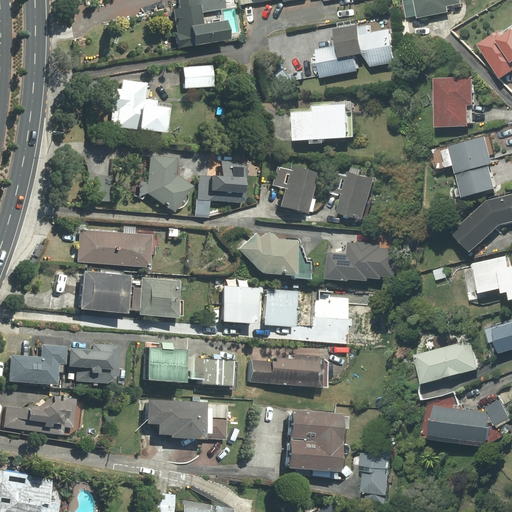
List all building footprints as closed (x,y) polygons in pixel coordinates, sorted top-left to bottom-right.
[(199,15),(224,10),(222,0),(175,0),(177,10),(170,11),(176,49),(223,41),(221,23),(201,26),(199,15)] [(326,0),(326,1),(333,0),(335,0),(337,10),(351,7),(349,0),(355,0),(356,1),(363,0),(326,0)] [(402,0),(406,18),(416,16),(417,18),(447,12),(446,6),(460,3),(459,0),(402,0)] [(388,20),(337,31),(340,43),(317,48),(323,79),(361,71),(358,57),(367,55),(370,67),(397,61),(388,20)] [(511,24),(499,33),(497,31),(477,45),(499,77),(511,68),(511,24)] [(212,68),(181,68),(181,89),(212,89),(212,68)] [(472,123),(471,77),(433,78),(434,126),(466,126),(466,123),(472,123)] [(132,130),(131,133),(151,134),(151,135),(159,136),(160,134),(163,134),(164,112),(162,112),(162,106),(152,105),(153,101),(142,101),(143,84),(119,82),(118,91),(110,91),(109,104),(107,104),(107,110),(109,110),(108,128),(132,130)] [(312,111),(295,111),(296,141),(358,139),(357,101),(312,103),(312,111)] [(453,165),(461,196),(492,188),(485,164),(489,163),(487,155),(493,153),(489,137),(432,152),(431,157),(432,163),(436,169),(453,165)] [(217,178),(197,177),(196,202),(243,204),(245,159),(218,158),(217,178)] [(143,196),(170,214),(188,189),(173,178),(173,160),(145,159),(144,183),(136,183),(135,196),(143,196)] [(316,173),(275,163),(269,187),(282,190),(277,210),(304,217),(316,173)] [(342,196),(337,213),(365,221),(376,180),(337,169),(331,193),(342,196)] [(110,178),(95,177),(93,200),(108,201),(110,178)] [(511,194),(486,201),(451,232),(468,251),(498,225),(511,221),(511,194)] [(153,256),(154,235),(77,230),(74,264),(146,269),(147,256),(153,256)] [(291,278),(293,244),(293,242),(274,241),(274,240),(273,240),(273,239),(272,238),(272,237),(271,237),(271,236),(270,236),(269,235),(268,235),(267,235),(266,234),(265,234),(264,234),(263,235),(262,235),(261,235),(260,236),(259,236),(259,237),(258,237),(258,238),(257,239),(255,236),(235,250),(254,275),(291,278)] [(44,245),(40,243),(34,255),(39,257),(44,245)] [(388,275),(399,275),(400,255),(388,255),(389,250),(381,250),(382,244),(349,243),(349,256),(328,255),(327,280),(371,281),(372,279),(388,280),(388,275)] [(472,266),(464,268),(471,300),(486,297),(485,291),(499,287),(500,293),(507,291),(509,299),(511,298),(511,265),(511,266),(509,257),(506,258),(505,256),(471,264),(472,266)] [(37,260),(32,257),(27,267),(31,269),(37,260)] [(123,276),(78,273),(75,313),(120,316),(123,276)] [(465,276),(449,279),(456,310),(471,307),(465,276)] [(136,317),(177,319),(178,302),(174,301),(175,281),(138,279),(137,288),(126,288),(124,312),(136,313),(136,317)] [(296,295),(253,292),(253,288),(220,286),(218,323),(250,325),(251,320),(262,321),(261,326),(294,329),(294,323),(307,324),(309,293),(296,292),(296,295)] [(485,329),(493,355),(511,349),(511,320),(511,321),(485,329)] [(413,355),(420,383),(476,369),(469,341),(413,355)] [(196,381),(196,385),(225,387),(225,391),(233,391),(235,363),(198,361),(198,359),(180,358),(181,351),(168,350),(168,343),(146,342),(145,349),(144,349),(142,382),(161,383),(161,385),(179,386),(179,380),(196,381)] [(61,383),(103,386),(113,378),(115,347),(90,345),(90,349),(64,347),(61,383)] [(5,385),(52,388),(53,378),(53,366),(61,367),(62,348),(37,346),(36,358),(7,356),(5,385)] [(325,364),(319,358),(269,354),(268,364),(246,363),(244,383),(323,389),(325,364)] [(485,446),(487,428),(485,427),(487,415),(485,415),(485,413),(460,409),(454,394),(428,403),(423,437),(485,446)] [(70,410),(71,399),(51,397),(37,408),(3,406),(0,428),(57,435),(66,436),(73,431),(76,410),(70,410)] [(197,441),(197,434),(202,434),(201,439),(224,441),(226,407),(204,406),(204,403),(141,399),(140,424),(151,424),(151,434),(163,435),(163,439),(197,441)] [(499,400),(485,407),(494,425),(509,418),(499,400)] [(332,430),(341,430),(342,416),(333,416),(334,413),(284,409),(280,468),(329,472),(329,469),(336,469),(338,438),(332,437),(332,430)] [(391,451),(363,450),(361,491),(389,492),(391,451)] [(49,476),(0,469),(0,511),(57,511),(59,496),(47,494),(49,476)] [(168,511),(170,496),(152,495),(150,511),(168,511)] [(227,511),(228,508),(177,501),(175,511),(227,511)] [(329,511),(325,503),(310,511),(329,511)]
